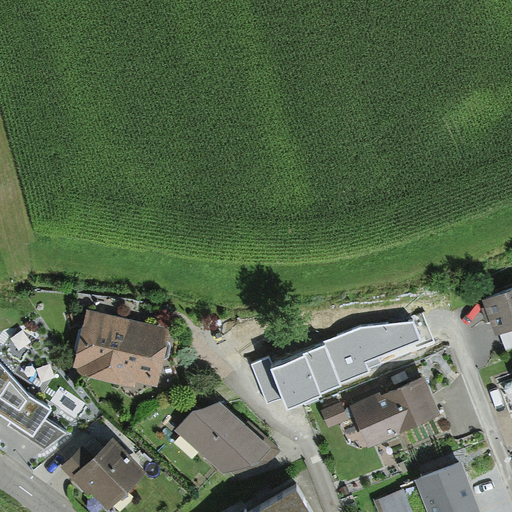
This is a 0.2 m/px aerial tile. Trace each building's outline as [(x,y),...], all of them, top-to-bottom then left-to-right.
[(511,287),(484,298),(497,333),(511,327),(511,287)] [(172,328),(88,309),(73,370),(86,372),(85,376),(138,386),(138,383),(161,388),(172,328)] [(269,359),(253,365),(268,403),(284,396),(288,407),(319,395),(318,393),(340,385),(339,383),(368,372),(364,361),(420,340),(414,324),(361,330),(326,343),(327,346),(305,355),(306,358),(273,370),(269,359)] [(511,330),(501,335),(508,354),(511,351),(511,330)] [(259,338),(261,350),(294,342),(291,331),(259,338)] [(30,393),(0,358),(0,413),(12,421),(9,425),(45,448),(69,431),(48,418),(53,407),(30,393)] [(381,390),(350,404),(369,446),(400,434),(399,431),(444,414),(426,374),(382,393),(381,390)] [(194,409),(174,431),(225,474),(256,464),(274,444),(221,398),(194,409)] [(325,409),(331,425),(346,419),(340,403),(325,409)] [(81,446),(62,466),(110,508),(151,465),(114,432),(91,455),(81,446)] [(479,511),(461,464),(418,480),(430,511),(479,511)] [(244,511),(316,511),(298,482),(244,511)] [(383,511),(408,511),(413,511),(404,489),(379,499),(383,511)]
